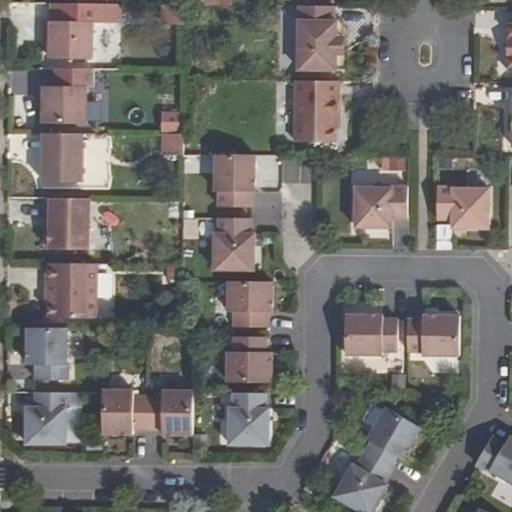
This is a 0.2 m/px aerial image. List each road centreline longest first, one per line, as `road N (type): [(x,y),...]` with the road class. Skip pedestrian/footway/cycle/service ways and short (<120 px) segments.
road 1 (residential): [(433,511),(492,412),(492,289),(480,271),(327,277),(318,297),(318,425),(283,483)]
road 2 (residential): [(248,482),(0,482)]
